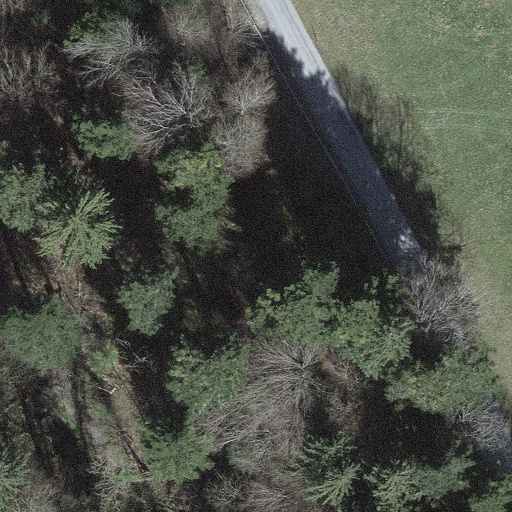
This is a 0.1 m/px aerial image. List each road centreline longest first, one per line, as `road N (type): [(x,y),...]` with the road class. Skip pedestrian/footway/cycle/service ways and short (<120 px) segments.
road 1 (unclassified): [(511,485),(267,0)]
road 2 (track): [(84,0),(101,176),(184,373),(227,511)]
road 3 (track): [(132,511),(105,451),(0,282)]
